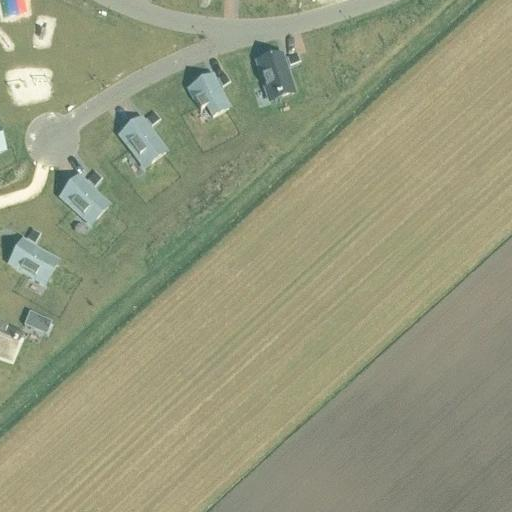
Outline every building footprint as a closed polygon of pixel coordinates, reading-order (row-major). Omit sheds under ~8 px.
[(282,59),(257,67),(269,104),(294,96),(282,59)] [(212,82),(190,94),(200,114),(207,110),(213,119),(228,111),(212,82)] [(141,124),(121,140),(145,171),(165,156),(141,124)] [(79,182),(61,201),(90,228),(108,209),(79,182)] [(23,245),(10,268),(44,288),(57,265),(23,245)] [(29,316),(24,329),(46,338),(52,325),(29,316)] [(0,329),(0,357),(10,362),(20,338),(0,329)]
